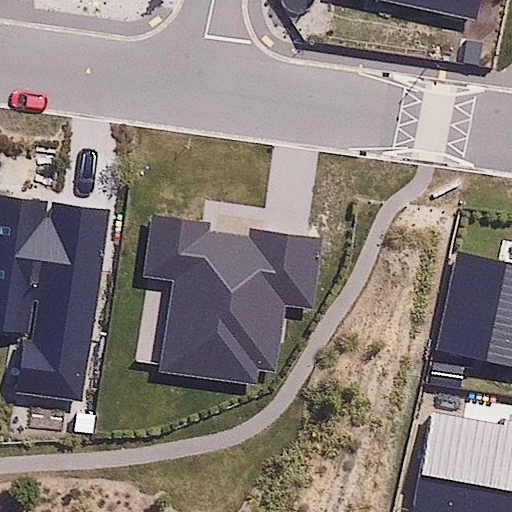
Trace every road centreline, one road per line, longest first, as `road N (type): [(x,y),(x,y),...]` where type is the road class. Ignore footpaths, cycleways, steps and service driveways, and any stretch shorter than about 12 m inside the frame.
road 1 (residential): [(195,88),(511,138)]
road 2 (residential): [(0,61),(195,88)]
